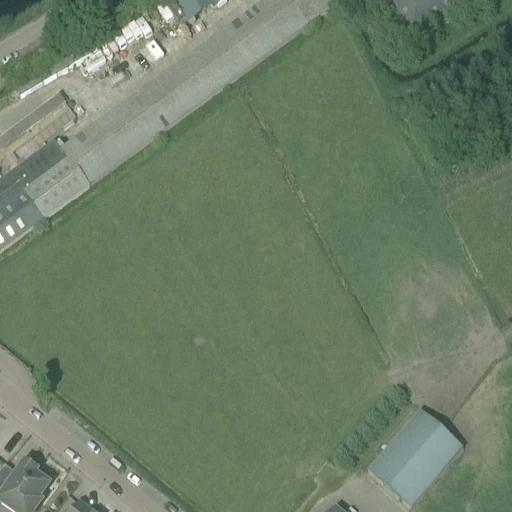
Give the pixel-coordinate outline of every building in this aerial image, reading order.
[(272,0),(61,155),(88,191),(336,10),(335,8),(346,0),(272,0)] [(187,24),(217,5),(213,0),(172,0),(187,24)] [(378,0),(407,47),(486,0),(378,0)] [(57,99),(0,137),(0,158),(67,113),(57,99)] [(53,146),(0,184),(0,256),(88,192),(88,191),(61,155),(60,156),(53,146)] [(410,511),(462,453),(418,415),(365,475),(407,511),(410,511)] [(4,470),(3,471),(0,474),(0,508),(5,511),(37,511),(40,508),(37,505),(48,490),(42,487),(45,483),(24,468),(15,481),(3,473),(5,470),(4,470)]
